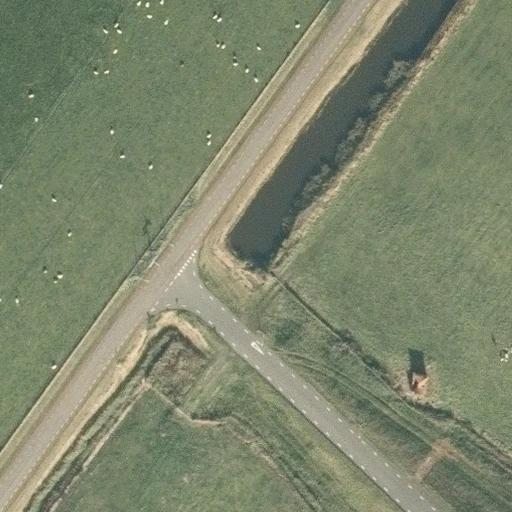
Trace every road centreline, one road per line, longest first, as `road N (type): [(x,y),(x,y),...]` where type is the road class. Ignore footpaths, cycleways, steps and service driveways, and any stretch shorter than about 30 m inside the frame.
road 1 (tertiary): [(164,270),(423,511)]
road 2 (tertiary): [(164,270),(360,0)]
road 3 (tertiary): [(0,497),(164,270)]
